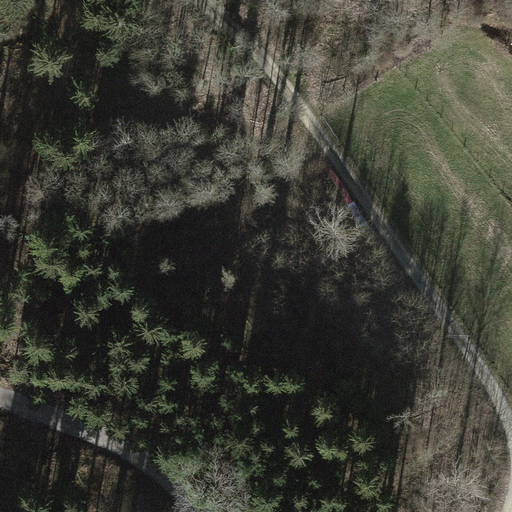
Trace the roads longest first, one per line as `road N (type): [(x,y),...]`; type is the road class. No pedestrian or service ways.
road 1 (track): [(511,437),(485,372),(427,284),(250,45),(198,0)]
road 2 (track): [(0,393),(141,450),(206,511)]
